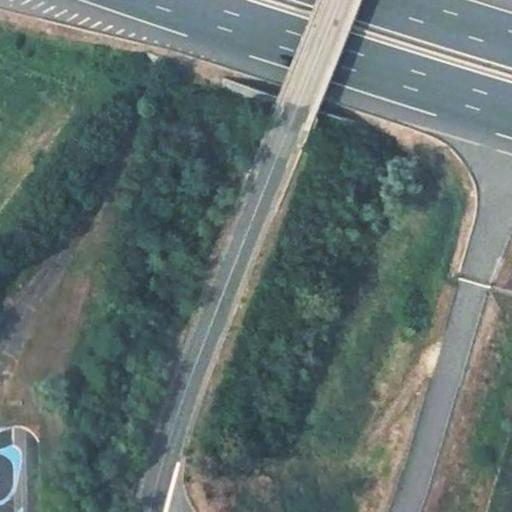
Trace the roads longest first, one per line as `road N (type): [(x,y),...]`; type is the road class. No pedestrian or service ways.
road 1 (tertiary): [(343,0),(174,427),(150,511)]
road 2 (motorway): [(172,0),(511,108)]
road 3 (motorway): [(511,39),(381,0)]
